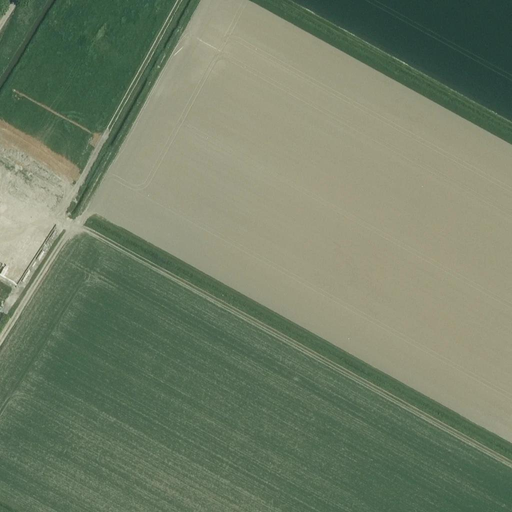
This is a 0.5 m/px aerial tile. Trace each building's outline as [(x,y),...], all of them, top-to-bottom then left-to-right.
[(98,140),(18,87),(0,114),(0,138),(69,184),(98,140)] [(9,158),(6,163),(18,170),(21,165),(9,158)] [(15,244),(14,248),(20,250),(24,238),(6,232),(3,239),(15,244)] [(15,265),(29,270),(40,245),(25,240),(15,265)] [(0,252),(6,255),(10,248),(0,242),(0,252)] [(0,309),(0,310),(12,289),(3,284),(0,282),(0,309)]
